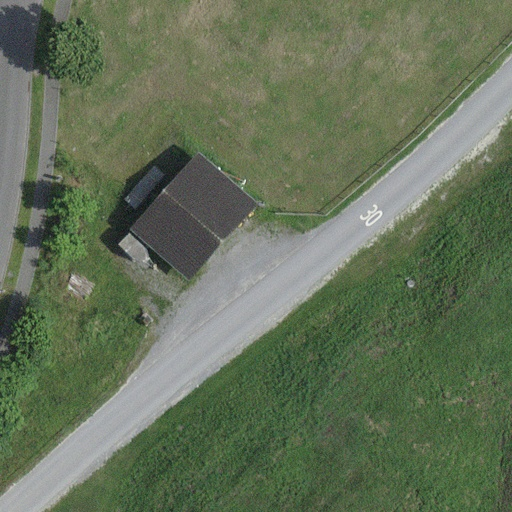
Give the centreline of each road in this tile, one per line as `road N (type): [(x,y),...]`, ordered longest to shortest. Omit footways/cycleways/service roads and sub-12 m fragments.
road 1 (unclassified): [(511,62),(219,346),(20,511)]
road 2 (residential): [(26,0),(0,169)]
